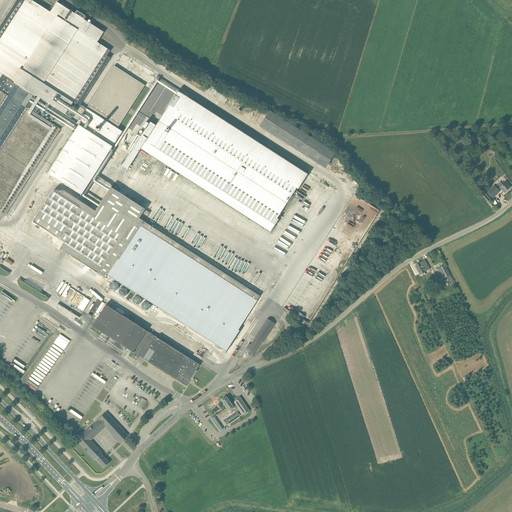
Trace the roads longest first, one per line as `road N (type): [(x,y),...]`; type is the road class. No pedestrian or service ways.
road 1 (unclassified): [(129,464),(188,404),(313,339),(420,253),(511,202)]
road 2 (track): [(511,290),(481,332),(507,457),(462,498),(427,511)]
road 3 (primary): [(94,500),(0,401)]
road 4 (primary): [(0,419),(84,509)]
